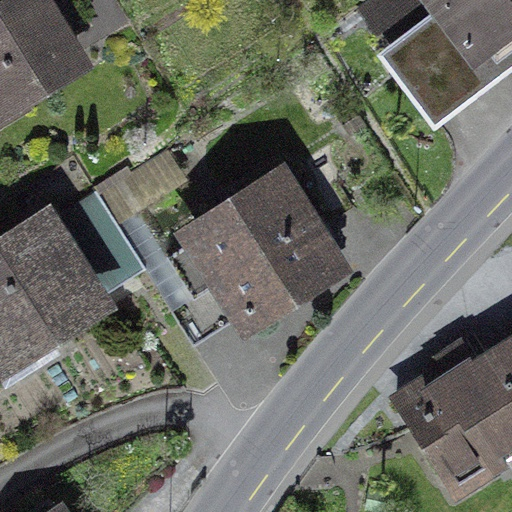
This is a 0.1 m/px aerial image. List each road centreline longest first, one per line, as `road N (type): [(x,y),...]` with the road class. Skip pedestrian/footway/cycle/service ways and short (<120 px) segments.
road 1 (secondary): [(511,162),(370,310),(266,449)]
road 2 (residential): [(0,488),(117,419),(149,410),(215,417),(266,449)]
